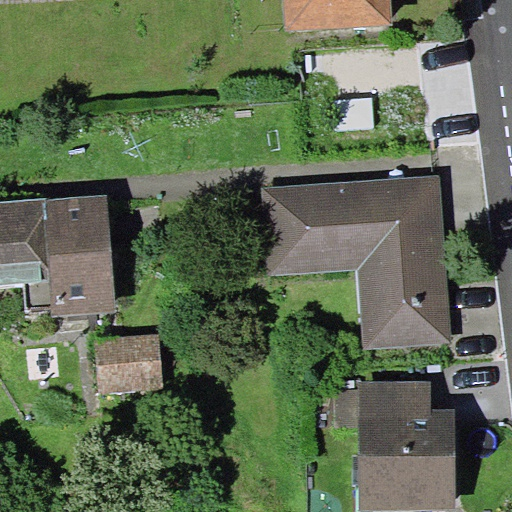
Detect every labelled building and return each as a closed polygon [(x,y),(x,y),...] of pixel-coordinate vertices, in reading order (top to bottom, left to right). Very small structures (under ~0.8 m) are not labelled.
[(380,30),(378,0),(284,0),(287,36),(380,30)] [(331,135),(368,133),(366,104),(328,106),(331,135)] [(362,347),(444,343),(434,176),(264,185),(269,272),(358,267),(362,347)] [(49,316),(105,311),(97,214),(44,218),(43,214),(0,216),(0,291),(46,288),(49,316)] [(161,381),(158,336),(97,341),(101,386),(161,381)] [(445,508),(445,428),(423,428),(423,394),(358,394),(358,508),(445,508)]
